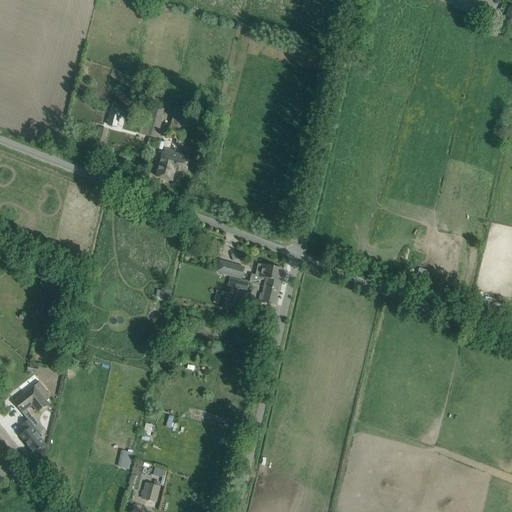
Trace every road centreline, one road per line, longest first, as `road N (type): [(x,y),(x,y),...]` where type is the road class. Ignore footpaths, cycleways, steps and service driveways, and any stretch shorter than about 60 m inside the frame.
road 1 (unclassified): [(294,253),(0,139)]
road 2 (unclassified): [(234,511),(294,253)]
road 3 (unclassified): [(294,253),(353,0)]
road 4 (unclassified): [(511,335),(294,253)]
